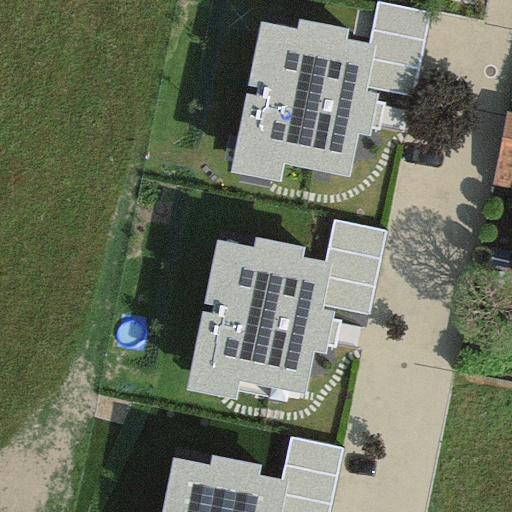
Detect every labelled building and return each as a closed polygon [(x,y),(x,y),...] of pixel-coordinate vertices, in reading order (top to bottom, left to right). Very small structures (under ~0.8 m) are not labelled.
[(427,13),(374,2),(365,45),(373,46),(365,87),(410,96),(427,13)] [(345,29),(297,19),(294,30),(259,23),(227,172),(278,183),(282,166),(346,180),(356,135),(366,137),(375,94),(364,92),(365,87),(373,46),(365,45),(343,40),(345,29)] [(511,113),(504,112),(490,187),(511,191),(511,113)] [(382,231),(331,221),(323,263),(328,264),(320,305),(366,314),(382,231)] [(300,247),(251,237),(249,248),(214,240),(181,390),(233,401),(237,384),(301,397),(311,353),(320,355),(330,312),(319,309),(320,305),(328,264),(323,263),(298,258),(300,247)] [(326,511),(340,450),(287,438),(278,481),(286,483),(279,511),(326,511)] [(257,466),(209,455),(206,467),(171,459),(159,511),(279,511),(286,483),(278,481),(255,476),(257,466)]
